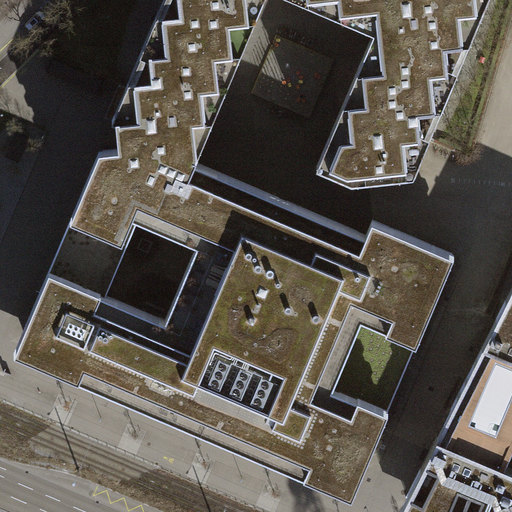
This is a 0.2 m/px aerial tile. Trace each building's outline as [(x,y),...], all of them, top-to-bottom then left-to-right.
[(162,0),(129,80),(152,78),(149,47),(166,46),(163,15),(179,13),(178,0),(162,0)] [(178,0),(179,13),(163,15),(166,46),(185,44),(183,27),(197,25),(198,36),(202,36),(202,40),(237,36),(239,52),(241,52),(263,0),(299,0),(309,4),(309,2),(324,0),(178,0)] [(374,32),(357,73),(360,72),(361,88),(387,85),(386,77),(409,74),(410,81),(432,79),(449,77),(446,46),(463,45),(460,14),(483,11),(487,0),(324,0),(309,2),(309,4),(374,32)] [(432,79),(435,110),(418,112),(422,142),(411,144),(414,174),(483,11),(460,14),(463,45),(446,46),(449,77),(432,79)] [(121,148),(122,166),(145,176),(151,162),(190,178),(197,162),(195,161),(203,141),(212,120),(241,52),(239,52),(237,36),(202,40),(202,36),(198,36),(197,25),(183,27),(185,44),(166,46),(149,47),(152,78),(129,80),(112,119),(116,121),(117,134),(119,148),(120,147),(121,148)] [(103,79),(53,58),(47,72),(97,93),(103,79)] [(360,72),(357,73),(317,166),(352,181),(414,174),(411,144),(422,142),(418,112),(435,110),(432,79),(410,81),(409,74),(386,77),(387,85),(361,88),(360,72)] [(30,138),(17,132),(7,155),(20,161),(30,138)] [(197,162),(190,178),(151,162),(145,176),(122,166),(121,148),(120,147),(119,148),(99,150),(14,350),(352,493),(454,253),(372,218),(366,234),(197,162)] [(511,396),(511,287),(467,377),(511,396)] [(511,396),(467,377),(449,412),(443,424),(437,436),(432,446),(444,451),(442,455),(502,480),(508,466),(505,464),(511,449),(511,446),(511,396)] [(511,511),(511,467),(508,466),(502,480),(442,455),(444,451),(432,446),(399,511),(511,511)]
